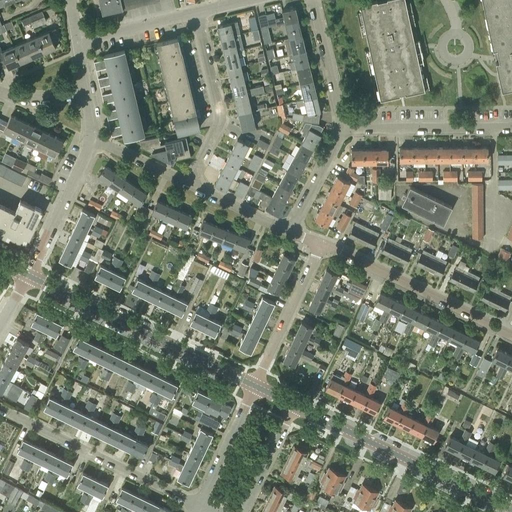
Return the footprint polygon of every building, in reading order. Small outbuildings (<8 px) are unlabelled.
[(117,9),(156,0),(99,0),(102,13),(117,10),(117,9)] [(360,4),(368,42),(380,99),(400,95),(399,94),(401,94),(405,93),(405,94),(424,90),(416,52),(415,49),(413,35),(404,0),(384,0),(377,2),(377,1),(360,4)] [(511,0),(482,0),(493,49),(493,48),(496,48),(498,57),(500,65),(500,66),(504,87),(502,88),(501,88),(501,89),(511,87),(511,0)] [(276,24),(298,19),(295,6),(281,10),(283,18),(275,20),(276,24)] [(29,16),(31,23),(33,28),(47,21),(45,16),(44,16),(42,11),(29,16)] [(258,16),(261,29),(268,27),(269,27),(265,14),(258,16)] [(31,23),(29,16),(21,19),(24,26),(31,23)] [(252,31),(257,29),(254,16),(249,18),(252,31)] [(302,34),(298,19),(276,24),(277,25),(284,23),(288,37),(302,34)] [(11,21),(4,24),(6,30),(14,27),(11,21)] [(232,27),(231,22),(217,25),(220,38),(240,33),(238,26),(232,27)] [(261,29),(264,44),(271,42),(268,27),(261,29)] [(55,28),(37,36),(44,53),(56,47),(53,42),(60,39),(55,28)] [(258,29),(257,29),(252,31),(254,40),(260,39),(258,29)] [(240,36),(240,33),(220,38),(223,53),(243,48),(240,36)] [(306,49),(302,34),(288,37),(292,52),(306,49)] [(44,53),(37,36),(25,41),(32,58),(44,53)] [(199,127),(180,47),(178,37),(156,43),(178,132),(199,127)] [(25,41),(13,46),(20,63),(32,58),(25,41)] [(20,63),(13,46),(2,51),(0,47),(0,63),(1,67),(7,65),(8,68),(9,67),(10,70),(17,67),(16,65),(20,63)] [(223,53),(227,68),(241,64),(237,50),(243,48),(223,53)] [(273,48),(266,50),(268,59),(275,57),(273,48)] [(306,49),(292,52),(292,53),(289,54),(290,62),(289,62),(291,69),(309,64),(306,49)] [(95,66),(126,59),(124,50),(104,55),(105,59),(94,62),(95,66)] [(126,59),(95,66),(96,71),(96,70),(107,68),(108,72),(128,67),(126,59)] [(241,64),(227,68),(230,83),(244,80),(241,64)] [(277,64),(270,66),(272,74),(277,72),(279,72),(277,64)] [(309,64),(291,69),(291,70),(296,69),(299,83),(313,80),(309,65),(309,64)] [(128,67),(108,72),(109,76),(98,78),(99,83),(130,75),(128,67)] [(263,76),(269,75),(268,68),(260,70),(262,77),(263,76)] [(132,83),(130,75),(99,83),(100,87),(111,84),(112,88),(132,83)] [(244,80),(230,83),(234,99),(265,91),(263,85),(247,89),(244,80)] [(313,81),(313,80),(299,83),(299,84),(303,98),(317,95),(313,81)] [(132,83),(112,88),(113,92),(102,95),(103,99),(134,92),(132,83)] [(265,91),(234,99),(234,100),(238,114),(252,110),(248,96),(265,92),(265,91)] [(136,100),(134,92),(103,99),(104,104),(104,103),(115,101),(116,105),(136,100)] [(317,95),(303,98),(303,99),(296,101),(297,106),(304,105),(306,114),(320,110),(320,109),(323,108),(321,102),(319,103),(317,95)] [(136,100),(116,105),(117,109),(106,111),(107,116),(138,108),(136,100)] [(283,102),(276,103),(278,114),(284,113),(283,102)] [(140,116),(138,108),(107,116),(108,120),(119,117),(120,121),(140,116)] [(252,110),(238,114),(241,130),(255,126),(252,110)] [(304,121),(305,114),(293,112),(292,119),(304,121)] [(21,120),(11,115),(4,130),(8,132),(7,135),(13,138),(21,120)] [(140,116),(120,121),(121,125),(110,128),(110,127),(109,128),(111,132),(142,124),(140,116)] [(32,125),(21,120),(13,138),(19,141),(23,143),(32,125)] [(301,141),(314,148),(321,134),(319,133),(322,126),(318,124),(305,122),(301,129),(303,131),(302,134),(304,135),(301,141)] [(287,133),(290,127),(281,123),(278,129),(287,133)] [(142,124),(111,132),(112,137),(112,136),(123,133),(124,138),(144,133),(142,124)] [(32,125),(23,143),(27,145),(33,148),(42,130),(32,125)] [(33,148),(39,151),(38,155),(42,157),(44,153),(43,153),(52,135),(42,130),(33,148)] [(262,132),(261,134),(256,144),(266,149),(269,144),(269,143),(275,132),(271,130),(268,135),(262,132)] [(52,135),(43,153),(44,153),(48,155),(54,158),(63,140),(52,135)] [(277,136),(272,144),(278,148),(283,140),(277,136)] [(166,161),(163,144),(160,144),(158,137),(139,141),(141,146),(140,147),(162,157),(162,159),(166,161)] [(165,143),(163,144),(166,161),(167,160),(174,163),(175,160),(190,156),(186,137),(165,142),(165,143)] [(231,150),(242,156),(248,144),(237,138),(231,150)] [(301,141),(293,155),(306,162),(314,148),(301,141)] [(281,149),(278,148),(272,144),(269,150),(277,155),(281,149)] [(413,160),(413,147),(400,147),(400,160),(413,160)] [(425,147),(413,147),(413,160),(425,160),(425,147)] [(437,160),(437,147),(425,147),(425,160),(437,160)] [(450,147),(437,147),(437,160),(450,160),(450,147)] [(462,147),(450,147),(450,160),(462,160),(462,147)] [(475,160),(474,147),(462,147),(462,160),(475,160)] [(487,147),(474,147),(475,160),(487,160),(487,147)] [(364,163),(363,149),(351,149),(351,163),(364,163)] [(376,149),(363,149),(364,163),(376,163),(376,149)] [(388,149),(376,149),(376,163),(388,163),(388,149)] [(231,150),(225,161),(237,167),(242,156),(231,150)] [(251,160),(259,164),(262,158),(254,154),(251,160)] [(293,155),(286,169),(298,176),(306,162),(293,155)] [(262,164),(271,169),(274,163),(265,158),(262,164)] [(259,164),(251,160),(247,166),(256,171),(259,164)] [(225,161),(220,172),(231,178),(237,167),(225,161)] [(14,162),(12,166),(22,171),(24,167),(14,162)] [(30,165),(28,169),(26,173),(32,176),(34,172),(36,168),(30,165)] [(109,183),(116,173),(105,166),(98,176),(109,183)] [(344,174),(356,180),(363,184),(363,175),(358,175),(352,172),(354,169),(348,166),(344,174)] [(6,167),(2,176),(7,179),(11,169),(6,167)] [(16,172),(11,169),(7,179),(12,181),(16,172)] [(298,176),(286,169),(279,182),(291,189),(298,176)] [(475,180),(475,170),(468,170),(468,171),(463,171),(463,180),(467,180),(475,180)] [(16,172),(12,181),(17,183),(21,174),(16,172)] [(231,178),(220,172),(214,183),(225,189),(231,178)] [(266,176),(258,172),(255,178),(263,182),(266,176)] [(126,180),(116,173),(109,183),(119,190),(126,180)] [(26,176),(21,174),(17,183),(22,186),(26,176)] [(331,186),(344,193),(350,182),(337,175),(331,186)] [(251,185),(253,187),(259,190),(263,182),(255,178),(251,185)] [(126,180),(119,190),(129,197),(136,187),(126,180)] [(239,182),(236,187),(245,191),(247,186),(239,182)] [(279,182),(271,196),(283,203),(291,189),(279,182)] [(331,186),(326,197),(339,203),(344,193),(331,186)] [(409,186),(401,204),(443,224),(452,206),(409,186)] [(147,194),(136,187),(129,197),(140,204),(147,194)] [(245,191),(236,187),(233,194),(241,198),(245,191)] [(391,199),(391,188),(378,188),(378,199),(391,199)] [(355,191),(352,197),(359,201),(362,195),(355,191)] [(283,203),(271,196),(265,208),(277,214),(283,203)] [(326,197),(320,207),(333,214),(339,203),(326,197)] [(359,201),(352,197),(349,203),(356,206),(359,201)] [(15,211),(4,205),(0,203),(0,233),(9,238),(10,236),(21,241),(21,239),(26,241),(28,237),(29,238),(43,210),(20,199),(15,211)] [(94,207),(96,202),(97,200),(93,199),(92,200),(90,199),(87,204),(94,207)] [(164,218),(169,206),(157,201),(152,213),(164,218)] [(102,205),(96,202),(94,207),(99,210),(102,205)] [(169,206),(164,218),(175,223),(180,211),(169,206)] [(333,214),(320,207),(314,218),(327,225),(333,214)] [(82,209),(76,221),(88,227),(95,214),(82,209)] [(191,216),(180,211),(175,223),(186,228),(191,216)] [(343,212),(339,220),(347,224),(351,216),(343,212)] [(380,227),(386,230),(393,215),(387,212),(380,227)] [(403,216),(400,222),(407,225),(410,219),(403,216)] [(142,218),(138,228),(144,231),(148,221),(142,218)] [(347,224),(339,220),(335,228),(343,231),(347,224)] [(76,221),(71,234),(83,240),(88,227),(76,221)] [(210,237),(215,225),(203,221),(199,232),(210,237)] [(360,241),(367,227),(362,225),(356,222),(354,226),(353,225),(348,235),(360,241)] [(215,225),(210,237),(222,241),(226,230),(215,225)] [(367,227),(360,241),(372,246),(377,237),(376,237),(378,232),(372,230),(372,229),(367,227)] [(422,239),(423,239),(428,242),(431,235),(433,236),(435,232),(428,228),(422,239)] [(100,233),(93,229),(91,233),(99,237),(100,233)] [(155,237),(157,232),(151,229),(149,234),(155,237)] [(238,234),(226,230),(222,241),(233,246),(238,234)] [(160,240),(163,234),(157,232),(155,237),(160,240)] [(83,240),(71,234),(65,246),(77,252),(83,240)] [(250,238),(238,234),(233,246),(245,250),(250,238)] [(393,257),(400,243),(400,242),(402,238),(397,235),(394,240),(389,237),(387,242),(386,241),(381,251),(393,257)] [(101,248),(104,242),(96,239),(93,244),(101,248)] [(405,245),(400,243),(393,257),(405,263),(410,253),(410,252),(411,249),(405,245)] [(452,244),(447,254),(453,257),(458,247),(452,244)] [(193,248),(187,245),(185,251),(190,253),(193,248)] [(77,252),(65,246),(59,259),(71,265),(77,252)] [(501,247),(498,253),(508,259),(511,253),(501,247)] [(257,248),(254,255),(260,257),(262,250),(257,248)] [(201,259),(203,254),(205,251),(200,249),(196,257),(201,259)] [(100,256),(109,260),(112,254),(103,250),(100,256)] [(119,258),(115,266),(119,268),(127,251),(123,250),(119,258)] [(428,269),(434,255),(430,253),(423,250),(422,254),(421,253),(416,263),(428,269)] [(283,253),(278,265),(289,270),(295,259),(283,253)] [(508,259),(498,253),(495,259),(505,264),(508,259)] [(203,254),(201,259),(208,263),(210,257),(203,254)] [(260,257),(254,255),(252,260),(261,263),(263,258),(260,257)] [(434,255),(428,269),(440,275),(445,265),(444,265),(446,261),(440,258),(440,257),(434,255)] [(177,291),(181,284),(192,259),(186,257),(176,278),(178,278),(172,289),(177,291)] [(90,258),(85,268),(93,272),(97,262),(90,258)] [(224,268),(226,263),(220,260),(218,266),(224,268)] [(243,276),(248,265),(242,262),(237,274),(243,276)] [(232,266),(226,263),(224,268),(229,271),(232,266)] [(106,283),(112,271),(99,265),(94,276),(106,283)] [(289,270),(278,265),(272,276),(284,282),(289,270)] [(212,266),(210,270),(213,271),(226,277),(228,273),(214,266),(212,266)] [(461,285),(468,271),(463,269),(456,266),(455,270),(454,269),(449,279),(461,285)] [(326,269),(320,281),(331,286),(333,287),(332,290),(336,292),(339,287),(340,284),(337,283),(340,276),(326,269)] [(125,277),(112,271),(106,283),(119,289),(125,277)] [(468,271),(461,285),(473,291),(478,281),(477,281),(479,277),(473,274),(473,273),(468,271)] [(247,282),(258,287),(261,280),(250,275),(247,282)] [(188,290),(190,291),(196,294),(203,279),(195,276),(188,290)] [(284,282),(272,276),(267,288),(278,293),(284,282)] [(144,296),(150,285),(137,278),(131,290),(144,296)] [(353,279),(347,291),(360,297),(366,285),(353,279)] [(320,281),(314,294),(325,299),(325,298),(330,289),(332,290),(333,287),(331,286),(320,281)] [(492,304),(499,290),(501,287),(495,284),(494,288),(488,285),(486,289),(485,289),(480,299),(492,304)] [(150,285),(144,296),(156,302),(162,290),(150,285)] [(344,289),(343,292),(342,293),(358,301),(360,297),(347,291),(344,289)] [(174,296),(162,290),(156,302),(168,308),(174,296)] [(499,290),(492,304),(504,310),(509,300),(508,300),(510,296),(504,293),(504,292),(499,290)] [(393,299),(380,292),(375,303),(385,308),(384,310),(386,311),(393,299)] [(214,304),(218,296),(214,294),(210,302),(214,304)] [(325,299),(314,294),(308,307),(319,311),(324,302),(325,299)] [(187,302),(174,296),(168,308),(181,314),(187,302)] [(256,309),(268,315),(274,302),(262,296),(256,309)] [(244,303),(251,307),(254,302),(246,299),(241,297),(239,301),(244,303)] [(325,298),(325,299),(324,302),(330,305),(329,307),(334,310),(337,303),(326,298),(325,298)] [(393,299),(386,311),(389,312),(390,310),(400,315),(405,304),(393,299)] [(363,320),(369,306),(362,302),(356,317),(363,320)] [(417,310),(405,304),(400,315),(409,320),(409,322),(411,323),(417,310)] [(268,315),(256,309),(251,322),(262,327),(268,315)] [(417,310),(411,323),(414,324),(415,322),(424,327),(430,316),(417,310)] [(44,329),(49,317),(37,311),(31,322),(44,329)] [(202,329),(208,317),(195,311),(189,323),(202,329)] [(442,322),(430,316),(424,327),(434,331),(433,333),(436,335),(442,322)] [(62,323),(49,317),(44,329),(56,335),(62,323)] [(208,317),(202,329),(214,335),(220,323),(208,317)] [(379,320),(375,318),(371,327),(370,329),(376,332),(377,330),(381,321),(379,320)] [(262,327),(251,322),(245,334),(256,339),(262,327)] [(301,322),(295,334),(306,339),(306,340),(318,346),(321,339),(309,334),(312,327),(301,322)] [(344,325),(338,322),(333,333),(339,336),(344,325)] [(442,322),(436,335),(439,336),(439,334),(449,339),(454,328),(442,322)] [(233,328),(240,331),(242,327),(235,323),(233,328)] [(467,334),(454,328),(449,339),(459,343),(458,345),(461,346),(467,334)] [(256,339),(245,334),(239,347),(250,352),(256,339)] [(295,334),(289,347),(312,357),(314,354),(302,348),(306,340),(306,339),(295,334)] [(467,334),(461,346),(463,348),(464,346),(474,350),(479,340),(467,334)] [(64,351),(70,339),(63,336),(57,348),(64,351)] [(85,354),(91,342),(78,336),(72,348),(85,354)] [(17,338),(11,350),(22,356),(29,344),(17,338)] [(344,338),(340,347),(356,355),(360,346),(344,338)] [(91,342),(85,354),(97,360),(103,348),(91,342)] [(294,364),(299,355),(311,361),(312,357),(289,347),(283,359),(294,364)] [(58,354),(47,348),(44,355),(55,360),(58,354)] [(103,348),(97,360),(109,366),(115,354),(103,348)] [(385,348),(382,353),(390,357),(393,351),(385,348)] [(510,354),(497,348),(492,359),(502,363),(501,365),(504,367),(510,354)] [(22,356),(11,350),(4,362),(15,368),(22,356)] [(469,362),(476,366),(480,356),(474,352),(469,362)] [(128,360),(115,354),(109,366),(122,373),(128,360)] [(29,355),(27,359),(34,363),(36,359),(29,355)] [(483,357),(478,367),(487,371),(492,361),(483,357)] [(140,366),(128,360),(122,373),(134,379),(140,366)] [(412,369),(415,364),(406,360),(404,365),(412,369)] [(4,362),(0,368),(0,375),(9,380),(15,368),(4,362)] [(140,366),(134,379),(146,385),(152,372),(140,366)] [(387,366),(383,376),(394,381),(398,371),(387,366)] [(152,372),(146,385),(159,391),(165,379),(152,372)] [(9,380),(0,375),(0,391),(2,392),(9,380)] [(89,377),(83,375),(81,380),(86,383),(89,377)] [(159,391),(157,394),(153,402),(157,404),(160,398),(163,399),(165,394),(171,397),(177,385),(165,379),(159,391)] [(344,383),(341,381),(340,383),(330,379),(325,389),(338,395),(344,383)] [(346,384),(344,383),(338,395),(350,401),(355,390),(345,386),(346,384)] [(32,393),(41,397),(43,393),(37,391),(34,389),(32,393)] [(205,408),(210,396),(198,390),(192,402),(204,408),(204,407),(205,408)] [(355,390),(350,401),(362,407),(368,394),(365,393),(364,395),(355,390)] [(368,394),(362,407),(375,413),(380,402),(370,398),(371,396),(368,394)] [(31,396),(28,401),(24,409),(29,412),(34,404),(37,399),(31,396)] [(56,415),(62,402),(49,396),(43,408),(56,415)] [(210,396),(205,408),(217,414),(218,412),(226,416),(231,407),(221,403),(222,402),(210,396)] [(62,402),(56,415),(68,421),(74,408),(62,402)] [(435,406),(434,407),(432,412),(437,415),(441,408),(435,406)] [(389,407),(384,417),(396,423),(402,411),(400,410),(399,412),(389,407)] [(86,414),(74,408),(68,421),(80,427),(86,414)] [(183,413),(179,411),(174,408),(171,414),(180,419),(183,413)] [(204,408),(203,412),(199,420),(206,424),(210,415),(207,414),(209,410),(204,408)] [(199,420),(203,412),(199,410),(195,418),(199,420)] [(405,412),(402,411),(396,423),(409,429),(414,419),(404,414),(405,412)] [(98,420),(86,414),(80,427),(93,433),(98,420)] [(423,424),(414,419),(409,429),(421,435),(427,423),(424,422),(423,424)] [(98,420),(93,433),(105,439),(111,426),(98,420)] [(152,430),(153,430),(158,433),(163,423),(157,420),(152,430)] [(471,422),(465,420),(462,426),(467,429),(471,422)] [(429,424),(427,423),(421,435),(433,441),(438,431),(428,426),(429,424)] [(111,426),(105,439),(117,445),(123,432),(111,426)] [(200,428),(197,435),(194,440),(206,446),(212,433),(200,428)] [(123,432),(117,445),(129,451),(135,438),(123,432)] [(449,436),(444,447),(457,453),(463,441),(460,439),(459,441),(449,436)] [(466,442),(463,441),(457,453),(469,459),(478,441),(468,437),(466,442)] [(30,456),(35,445),(23,438),(17,450),(21,452),(30,456)] [(135,438),(129,451),(142,457),(148,445),(135,438)] [(206,446),(194,440),(189,453),(200,458),(206,446)] [(488,446),(478,441),(469,459),(482,465),(488,453),(485,451),(487,446),(488,446)] [(48,451),(35,445),(30,456),(42,462),(48,451)] [(287,454),(308,464),(319,470),(323,459),(318,457),(316,461),(305,456),(307,452),(292,445),(287,454)] [(60,457),(48,451),(42,462),(54,468),(60,457)] [(149,459),(155,462),(159,453),(153,451),(149,459)] [(200,458),(189,453),(183,465),(194,471),(200,458)] [(490,454),(488,453),(482,465),(494,471),(499,461),(489,456),(490,454)] [(308,464),(287,454),(283,464),(298,472),(300,467),(305,470),(308,464)] [(60,457),(54,468),(54,469),(52,473),(56,475),(58,476),(60,471),(67,475),(72,463),(60,457)] [(9,474),(15,462),(9,459),(3,471),(2,473),(9,477),(10,475),(9,474)] [(178,463),(171,459),(168,463),(181,470),(177,478),(188,484),(194,471),(183,465),(178,463)] [(27,461),(24,468),(28,471),(32,463),(27,461)] [(298,472),(283,464),(278,473),(281,474),(293,480),(293,481),(298,484),(301,477),(296,475),(298,472)] [(511,466),(508,465),(503,475),(511,479),(511,466)] [(328,489),(337,471),(329,467),(326,473),(325,472),(320,481),(322,482),(320,485),(328,489)] [(345,475),(337,471),(328,489),(336,493),(338,490),(339,491),(340,490),(344,482),(342,481),(345,475)] [(90,490),(95,478),(83,472),(77,484),(90,490)] [(9,483),(0,478),(0,477),(0,484),(3,486),(0,491),(9,496),(14,486),(9,484),(9,483)] [(95,478),(90,490),(87,495),(91,497),(92,497),(94,492),(102,496),(108,484),(95,478)] [(361,505),(370,487),(362,483),(359,489),(357,488),(353,497),(355,498),(353,501),(361,505)] [(15,504),(22,490),(15,486),(7,500),(15,504)] [(128,505),(134,493),(121,486),(118,493),(116,499),(128,505)] [(274,486),(270,494),(283,501),(285,497),(290,499),(293,493),(288,490),(287,492),(274,486)] [(70,502),(74,492),(63,487),(58,497),(70,502)] [(378,491),(370,487),(361,505),(368,508),(369,509),(371,506),(373,507),(377,498),(375,497),(378,491)] [(84,502),(87,495),(83,492),(79,500),(84,502)] [(134,493),(128,505),(141,511),(146,499),(134,493)] [(270,494),(266,503),(283,511),(284,511),(287,507),(282,504),(283,501),(270,494)] [(319,507),(324,498),(319,495),(315,504),(319,507)] [(324,498),(319,507),(324,509),(328,500),(324,498)] [(155,511),(159,505),(146,499),(141,511),(143,511),(155,511)] [(398,511),(403,503),(395,499),(392,505),(391,504),(386,511),(398,511)] [(42,507),(41,509),(47,511),(50,506),(44,503),(42,507)] [(283,511),(266,503),(261,511),(283,511)] [(408,511),(411,507),(403,503),(398,511),(408,511)]
